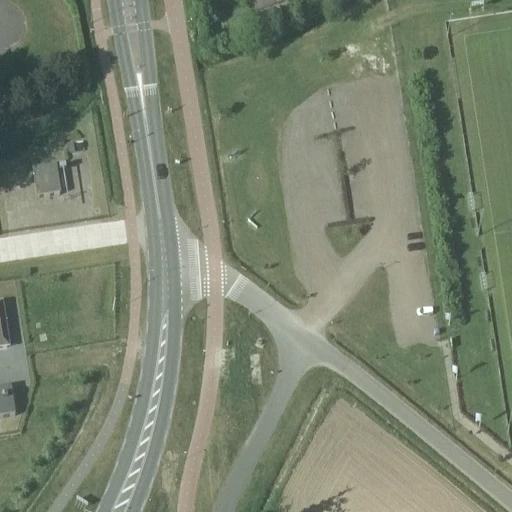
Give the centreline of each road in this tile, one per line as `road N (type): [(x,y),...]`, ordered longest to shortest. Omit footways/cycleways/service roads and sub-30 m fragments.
road 1 (unclassified): [(511,503),(305,338)]
road 2 (tertiary): [(115,511),(150,407),(165,265)]
road 3 (unclassified): [(305,338),(221,511)]
road 4 (tertiary): [(165,265),(146,124)]
road 5 (tertiary): [(115,0),(128,80),(146,124)]
road 6 (tertiary): [(146,124),(139,0)]
